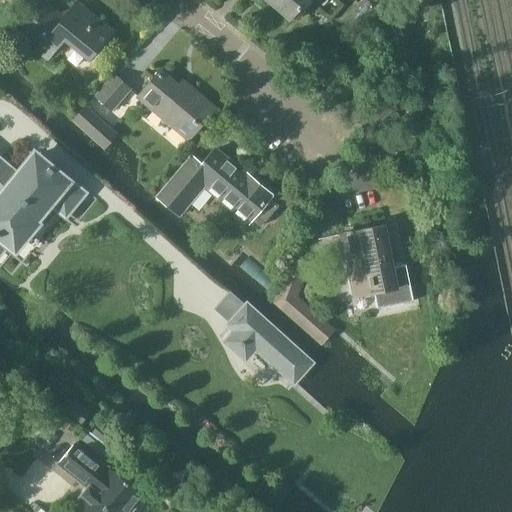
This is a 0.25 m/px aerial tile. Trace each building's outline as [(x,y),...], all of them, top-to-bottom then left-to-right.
[(5,0),(17,9),(24,0),(5,0)] [(265,0),(288,20),(304,0),(265,0)] [(26,27),(18,37),(46,60),(54,50),(64,37),(90,58),(113,30),(77,1),(64,17),(46,2),(26,27)] [(138,96),(188,138),(214,107),(189,86),(184,93),(159,72),(138,96)] [(95,96),(111,111),(130,89),(114,74),(95,96)] [(73,121),(104,149),(117,134),(87,106),(73,121)] [(202,164),(193,156),(182,168),(156,196),(179,217),(205,188),(247,223),(252,218),(261,226),(278,206),(268,198),(270,195),(215,149),(202,164)] [(0,248),(6,241),(15,248),(34,224),(32,222),(47,204),(51,200),(54,202),(55,201),(54,200),(67,184),(68,185),(69,184),(53,170),(53,169),(49,166),(48,166),(41,160),(35,156),(21,173),(17,177),(4,167),(0,171),(0,248)] [(393,266),(384,224),(341,233),(354,296),(373,292),(377,307),(413,299),(406,263),(393,266)] [(273,302),(322,346),(336,329),(298,296),(311,263),(290,255),(273,302)] [(247,306),(230,324),(237,330),(231,336),(250,353),(256,347),(294,381),(310,363),(247,306)] [(90,413),(72,399),(63,411),(81,425),(90,413)] [(74,510),(76,511),(129,511),(142,496),(108,468),(107,469),(74,442),(58,461),(88,486),(82,493),(85,496),(74,510)]
